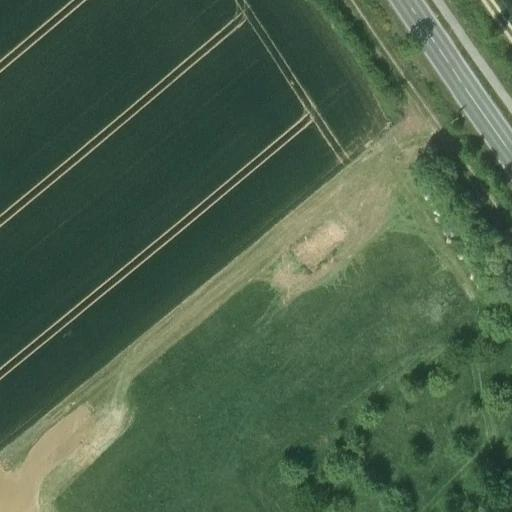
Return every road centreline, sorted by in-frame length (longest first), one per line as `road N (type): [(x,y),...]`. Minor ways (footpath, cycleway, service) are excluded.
road 1 (track): [(351,0),(511,228)]
road 2 (secondary): [(511,149),(407,0)]
